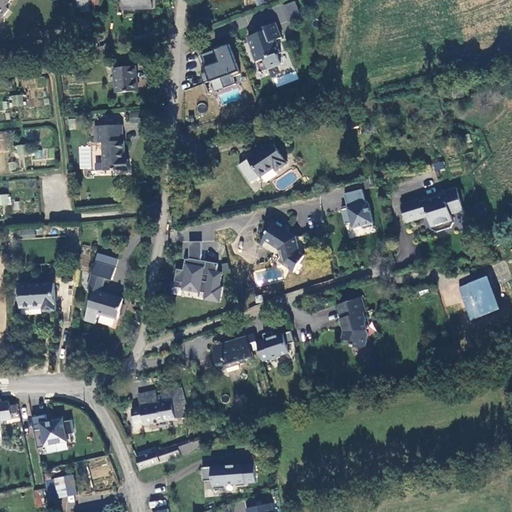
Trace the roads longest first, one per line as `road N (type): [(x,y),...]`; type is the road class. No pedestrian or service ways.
road 1 (residential): [(182,0),(142,344)]
road 2 (residential): [(142,344),(389,265)]
road 3 (unknown): [(156,242),(207,231),(223,249),(240,251),(266,223),(334,199)]
road 4 (residential): [(137,511),(107,417),(85,386)]
